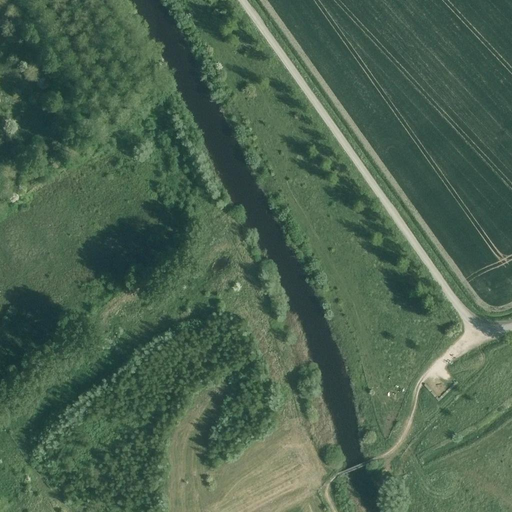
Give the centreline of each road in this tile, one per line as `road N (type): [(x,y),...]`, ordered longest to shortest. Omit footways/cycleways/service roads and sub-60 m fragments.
road 1 (unclassified): [(511,326),(479,326),(464,314),(241,0)]
road 2 (track): [(479,326),(418,385),(413,417),(395,447),(336,474),(328,499)]
